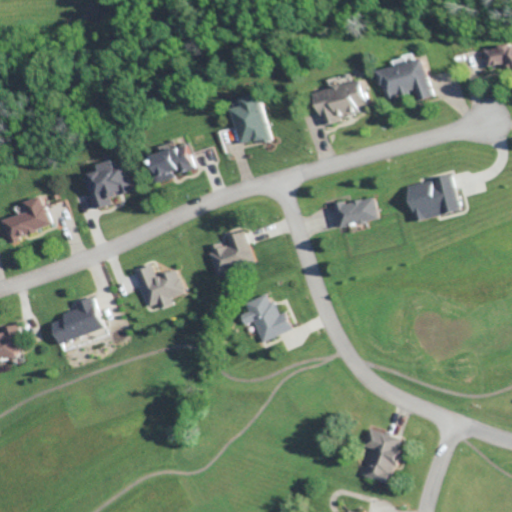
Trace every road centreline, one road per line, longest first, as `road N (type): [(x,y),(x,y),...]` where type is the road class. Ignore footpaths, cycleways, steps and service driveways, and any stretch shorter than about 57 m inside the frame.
road 1 (residential): [(0,284),(281,179),(511,120)]
road 2 (residential): [(281,179),(328,319),(365,371),(421,407),(511,441)]
road 3 (residential): [(488,125),(489,196),(463,229),(430,245)]
